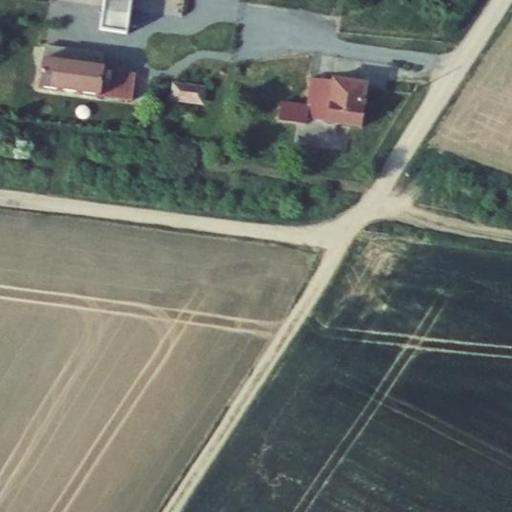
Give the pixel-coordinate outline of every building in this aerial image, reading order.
[(184,0),(52,0),(49,24),(179,42),(184,0)] [(43,60),(104,68),(106,55),(45,47),(43,60)] [(104,70),(104,68),(43,60),(40,88),(100,96),(103,74),(104,70)] [(100,96),(132,101),(135,78),(103,74),(100,96)] [(306,123),(307,118),(362,125),(366,85),(311,78),(308,106),(281,102),(279,119),(306,123)] [(172,86),(170,101),(193,104),(195,89),(172,86)]
